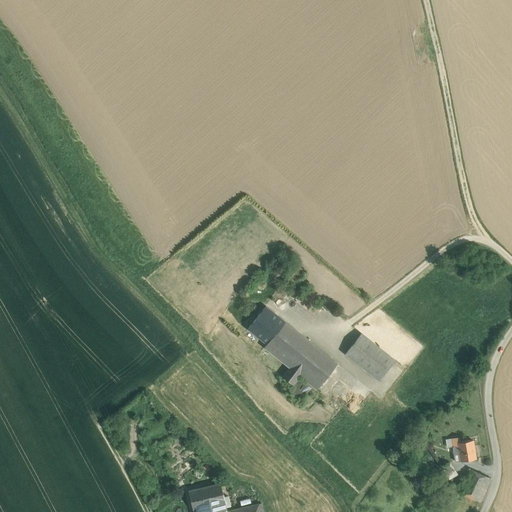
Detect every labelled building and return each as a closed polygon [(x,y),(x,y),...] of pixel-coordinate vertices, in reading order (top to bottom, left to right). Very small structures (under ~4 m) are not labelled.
[(300,267),(288,277),(293,283),(305,272),(300,267)] [(284,322),(265,307),(248,328),(267,343),(284,322)] [(337,364),(284,322),(267,343),(265,346),(290,366),(282,377),(293,385),(301,375),(314,385),(318,388),(337,364)] [(395,360),(361,333),(345,353),(379,380),(395,360)] [(293,385),(287,392),(300,402),(314,385),(301,375),(293,385)] [(472,440),(460,442),(459,437),(452,438),(453,446),(455,461),(460,460),(460,461),(475,459),(472,440)] [(449,465),(440,471),(443,477),(453,471),(449,465)] [(491,478),(468,468),(458,492),(480,502),(491,478)] [(220,483),(188,491),(193,510),(196,509),(196,511),(223,511),(227,511),(220,483)] [(435,483),(429,491),(435,496),(441,488),(435,483)] [(167,494),(153,504),(159,511),(172,501),(167,494)] [(227,511),(223,511),(263,511),(261,503),(227,511)]
